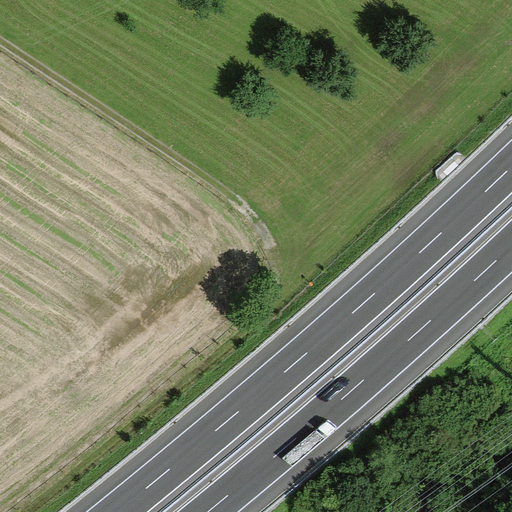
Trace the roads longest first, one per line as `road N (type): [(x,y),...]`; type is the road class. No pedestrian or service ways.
road 1 (motorway): [(511,166),(111,511)]
road 2 (motorway): [(199,511),(511,237)]
road 3 (track): [(19,511),(271,308),(280,287),(274,241)]
road 4 (track): [(0,41),(231,195),(274,241)]
